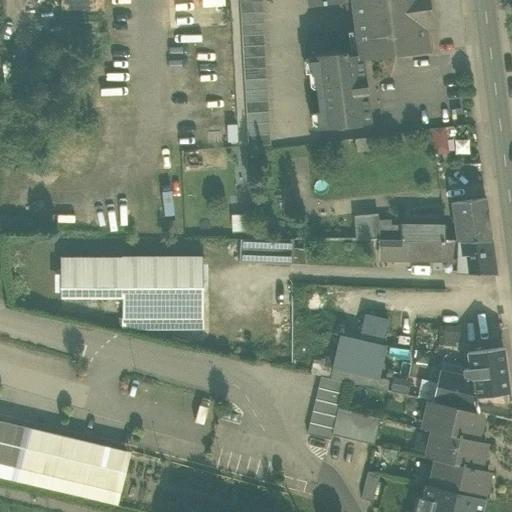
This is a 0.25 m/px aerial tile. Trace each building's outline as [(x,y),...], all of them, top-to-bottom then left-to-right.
[(60,0),(61,11),(101,10),(101,0),(60,0)] [(357,32),(361,58),(425,50),(422,26),(430,25),(426,0),(306,0),(306,2),(327,0),(343,0),(345,10),(354,9),(357,31),(357,32)] [(239,3),(247,146),(270,145),(261,1),(239,3)] [(316,112),(318,130),(370,123),(366,95),(367,95),(365,83),(361,58),(357,32),(357,31),(346,33),(350,56),(346,56),(345,52),(309,57),(311,75),(314,74),(319,112),(316,112)] [(432,154),(447,153),(444,126),(430,127),(432,154)] [(355,139),(356,152),(369,151),(368,138),(355,139)] [(392,225),(401,240),(456,241),(490,241),(485,198),(451,202),(455,231),(446,231),(445,225),(392,225)] [(230,214),(230,229),(245,229),(245,214),(230,214)] [(361,240),(380,240),(380,239),(378,220),(377,214),(359,215),(361,239),(361,240)] [(387,240),(401,240),(392,225),(391,225),(391,219),(378,220),(380,239),(380,240),(387,240)] [(238,262),(291,265),(292,240),(240,240),(238,262)] [(387,258),(401,259),(401,240),(387,240),(387,258)] [(458,259),(458,255),(457,255),(456,241),(401,240),(401,259),(458,259)] [(490,241),(456,241),(457,255),(458,255),(463,255),(462,271),(494,273),(490,241)] [(61,297),(121,298),(121,258),(61,258),(61,297)] [(202,258),(121,258),(121,298),(121,318),(202,317),(202,258)] [(355,384),(386,391),(388,380),(379,378),(386,346),(381,345),(387,320),(364,314),(358,339),(339,335),(329,378),(344,381),(355,384)] [(202,317),(121,318),(121,330),(202,330),(202,317)] [(458,325),(442,323),(440,343),(456,345),(458,325)] [(467,352),(470,368),(474,398),(475,398),(508,393),(508,392),(502,348),(467,352)] [(477,413),(475,398),(474,398),(470,368),(463,369),(464,376),(439,370),(430,402),(477,413)] [(306,434),(330,440),(343,382),(320,377),(306,434)] [(481,413),(477,413),(430,402),(429,401),(422,429),(432,431),(474,441),(481,413)] [(379,419),(365,415),(351,412),(337,409),(331,435),(345,438),(359,442),(373,445),(379,419)] [(129,452),(0,421),(0,479),(116,507),(129,452)] [(484,443),(474,441),(432,431),(426,457),(436,459),(478,469),(484,443)] [(488,472),(478,469),(436,459),(430,486),(482,498),(488,472)] [(360,499),(372,502),(379,475),(367,472),(367,475),(363,489),(360,499)] [(481,511),(485,499),(482,498),(430,486),(424,484),(424,485),(417,511),(481,511)]
